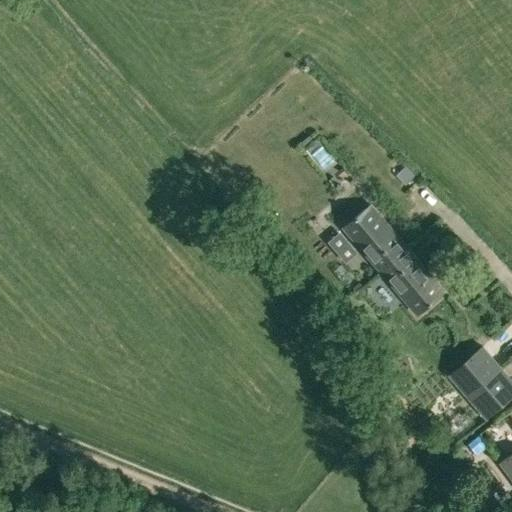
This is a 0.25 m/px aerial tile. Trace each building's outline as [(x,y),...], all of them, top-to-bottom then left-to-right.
[(301,142),(304,145),(312,138),(309,135),(301,142)] [(415,175),(411,171),(401,180),(406,184),(415,175)] [(345,226),(381,269),(407,248),(370,204),(345,226)] [(407,248),(381,269),(418,313),(444,291),(407,248)] [(449,374),(468,396),(501,367),(482,346),(449,374)] [(511,350),(503,359),(511,368),(511,350)] [(511,395),(511,380),(501,367),(468,396),(486,418),(511,395)] [(511,452),(499,462),(511,479),(511,452)] [(511,496),(507,491),(501,496),(506,502),(511,496)] [(511,511),(493,492),(469,511),(511,511)]
